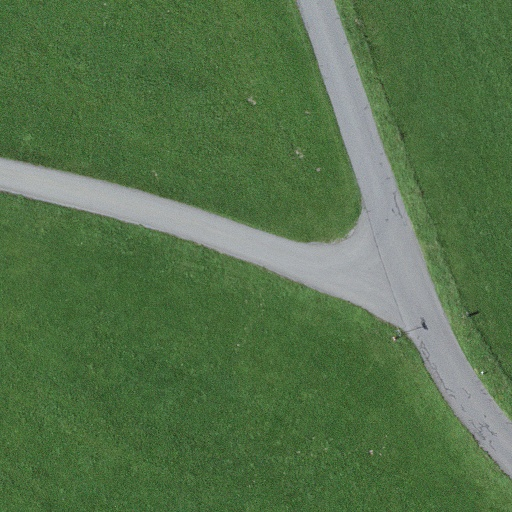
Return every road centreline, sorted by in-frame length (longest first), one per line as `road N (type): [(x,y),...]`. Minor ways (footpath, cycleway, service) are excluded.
road 1 (unclassified): [(312,0),(414,298),(511,456)]
road 2 (track): [(0,178),(112,201),(414,298)]
